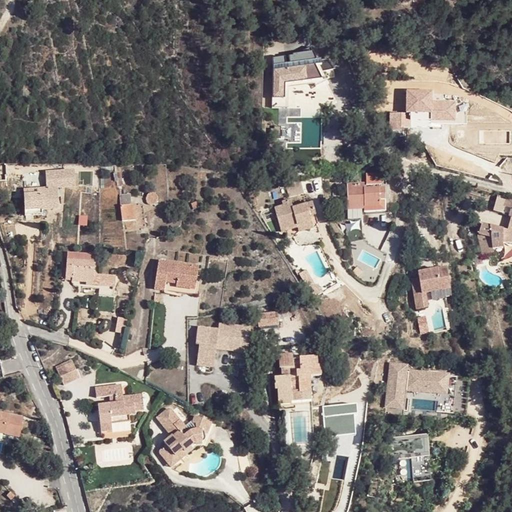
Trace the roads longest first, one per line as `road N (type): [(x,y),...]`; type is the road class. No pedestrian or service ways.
road 1 (residential): [(78,511),(60,433),(11,309),(0,246)]
road 2 (track): [(132,361),(153,239)]
